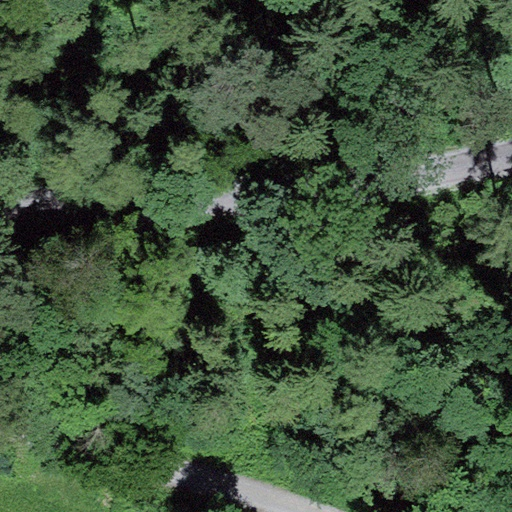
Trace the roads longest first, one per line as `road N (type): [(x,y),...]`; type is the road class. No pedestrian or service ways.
road 1 (track): [(511,163),(292,190),(0,191)]
road 2 (track): [(235,511),(0,435)]
